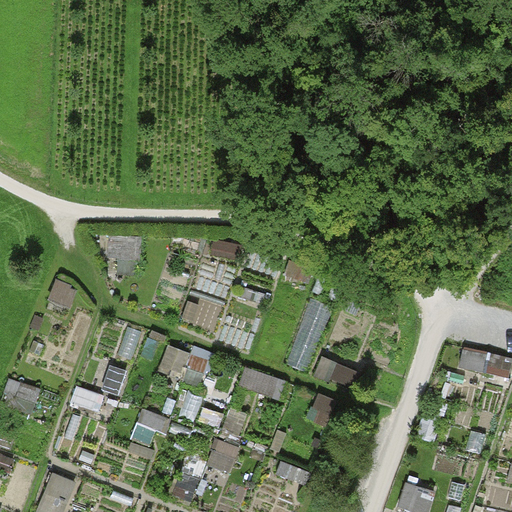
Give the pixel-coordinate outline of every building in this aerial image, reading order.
[(139,256),(139,235),(113,235),(113,256),(139,256)] [(311,303),(293,363),(312,369),(330,309),(311,303)] [(163,369),(184,376),(193,349),(172,342),(163,369)] [(194,353),(188,372),(204,376),(209,357),(194,353)] [(315,381),(351,397),(363,369),(327,353),(315,381)] [(251,366),(245,381),(272,392),(278,377),(251,366)] [(82,388),(79,400),(104,408),(108,396),(82,388)] [(134,435),(157,446),(173,416),(150,405),(134,435)] [(234,470),(243,442),(221,435),(212,463),(234,470)] [(57,468),(39,509),(46,511),(67,511),(82,479),(57,468)] [(196,493),(203,475),(189,469),(181,487),(196,493)] [(426,511),(432,511),(439,488),(410,479),(402,505),(426,511)]
